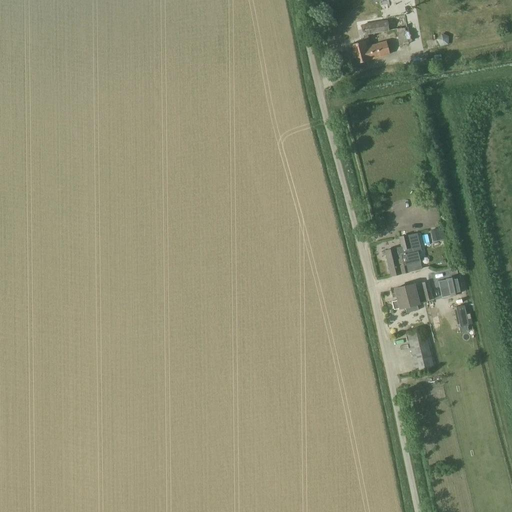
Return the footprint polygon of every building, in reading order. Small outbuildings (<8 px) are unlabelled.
[(386,17),(387,21),(362,25),(363,36),(397,30),(399,45),(411,43),(408,25),(395,28),(394,16),(386,17)] [(437,44),(447,45),(448,36),(438,35),(437,44)] [(370,60),(384,56),(390,54),(387,42),(367,47),(365,41),(349,45),(355,65),(370,60)] [(437,229),(431,230),(433,241),(440,239),(437,229)] [(399,238),(402,247),(385,251),(391,276),(409,272),(408,265),(420,262),(418,252),(421,251),(417,233),(399,238)] [(439,282),(442,297),(461,293),(458,277),(447,279),(447,280),(439,282)] [(430,281),(421,283),(425,302),(434,300),(430,281)] [(395,289),(397,299),(417,294),(414,284),(395,289)] [(417,294),(397,299),(398,300),(392,302),(394,310),(419,304),(417,294)] [(461,325),(469,324),(465,306),(456,308),(461,325)] [(439,311),(432,313),(436,330),(443,328),(439,311)] [(425,330),(407,335),(416,372),(434,367),(425,330)]
